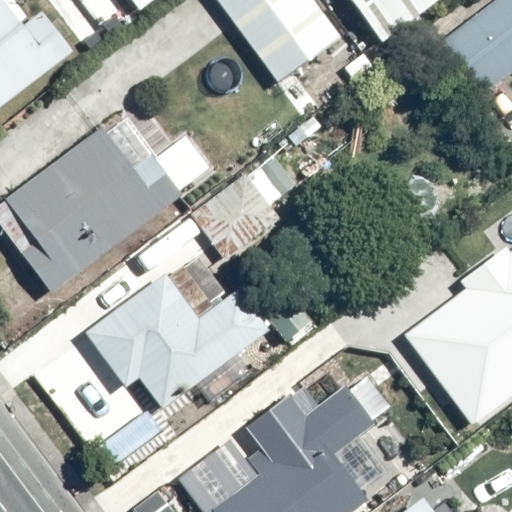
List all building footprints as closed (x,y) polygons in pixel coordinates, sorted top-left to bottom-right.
[(340,38),(312,0),(216,0),(278,84),(340,38)] [(347,0),(381,44),(439,0),(347,0)] [(511,62),(511,0),(488,0),(436,40),(471,90),(511,62)] [(0,96),(66,47),(35,8),(14,23),(0,6),(0,96)] [(0,199),(0,234),(41,290),(174,193),(120,115),(0,199)] [(187,215),(222,262),(279,219),(244,173),(187,215)] [(464,291),(402,337),(469,426),(511,393),(511,251),(508,255),(503,248),(457,282),(464,291)] [(130,376),(152,404),(260,329),(234,290),(193,315),(159,272),(77,329),(116,384),(130,376)] [(206,506),(209,511),(339,511),(360,498),(326,449),(388,410),(362,375),(301,414),(287,394),(242,422),(268,463),(206,506)] [(422,511),(411,495),(386,511),(422,511)]
